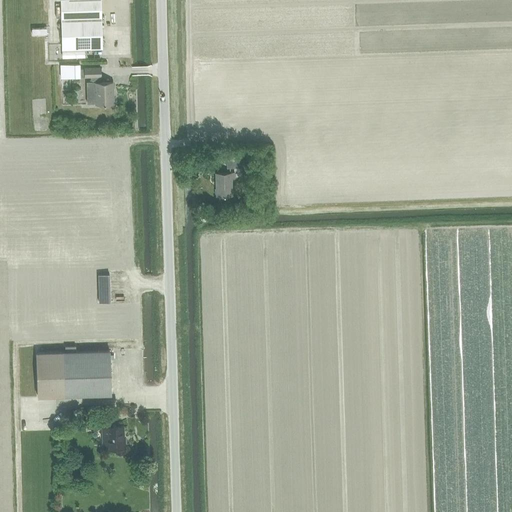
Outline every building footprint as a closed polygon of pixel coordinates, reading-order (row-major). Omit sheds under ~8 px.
[(60,0),(62,49),(102,47),(100,0),(60,0)] [(80,77),(80,63),(69,64),(70,77),(80,77)] [(95,104),(115,103),(114,82),(100,82),(100,75),(101,75),(101,66),(84,67),(84,76),(91,75),(91,83),(95,83),(95,104)] [(227,160),(227,162),(227,168),(243,167),(243,159),(227,160)] [(235,178),(235,172),(215,173),(216,195),(233,195),(232,178),(235,178)] [(99,304),(110,303),(109,274),(98,274),(99,304)] [(112,394),(110,349),(110,348),(77,350),(77,344),(65,345),(65,350),(37,351),(39,397),(112,394)] [(100,428),(102,428),(103,449),(116,448),(117,452),(126,452),(125,440),(123,440),(123,436),(124,436),(123,426),(112,427),(112,416),(99,417),(100,428)]
